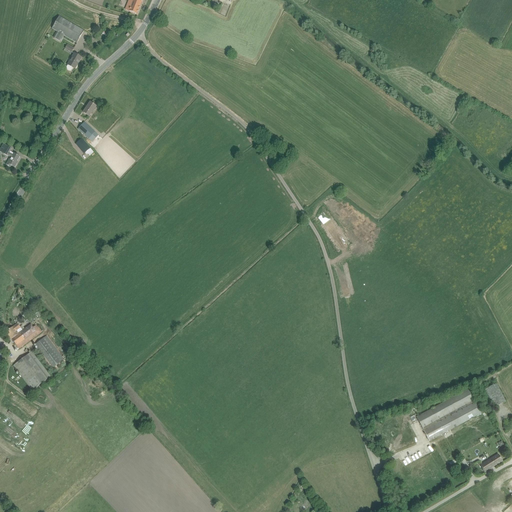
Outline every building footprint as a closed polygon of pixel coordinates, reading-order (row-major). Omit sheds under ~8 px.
[(131,0),(133,1),(129,11),(137,14),(142,0),(131,0)] [(55,38),(61,41),(64,35),(77,43),(84,31),(59,16),(52,28),(58,32),(55,38)] [(71,71),(72,68),(75,69),(82,58),(74,53),(66,68),(71,71)] [(97,106),(94,105),(90,102),(83,112),(90,117),(97,106)] [(78,129),(89,139),(92,142),(98,135),(95,132),(84,122),(78,129)] [(76,144),(79,148),(84,152),(85,152),(89,157),(94,152),(89,147),(82,139),(76,144)] [(20,157),(16,154),(14,153),(13,155),(10,153),(12,149),(3,144),(0,149),(0,151),(8,156),(10,157),(6,165),(11,167),(12,165),(15,167),(17,164),(16,163),(20,157)] [(328,240),(330,246),(336,244),(334,238),(328,240)] [(27,323),(45,311),(41,306),(27,316),(26,314),(23,316),(24,318),(23,318),(27,323)] [(19,349),(23,346),(43,332),(37,324),(34,327),(32,325),(18,334),(16,331),(21,328),(18,323),(17,324),(6,332),(12,339),(19,349)] [(53,368),(64,360),(64,359),(46,336),(36,344),(53,368)] [(32,391),(36,388),(51,377),(32,352),(14,366),(32,391)] [(506,402),(503,397),(496,384),(485,390),(495,407),(506,402)] [(450,430),(482,414),(468,389),(416,417),(430,441),(450,430)] [(406,466),(418,488),(446,473),(434,450),(406,466)] [(498,454),(480,466),(485,473),(503,461),(498,454)] [(300,502),(295,506),(299,511),(304,507),(300,502)]
